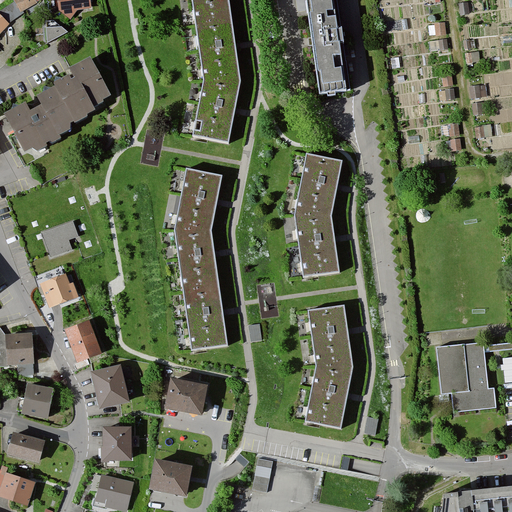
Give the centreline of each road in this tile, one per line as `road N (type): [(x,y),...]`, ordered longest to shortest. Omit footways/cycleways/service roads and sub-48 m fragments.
road 1 (residential): [(245,163),(232,232),(252,379),(248,431),(391,457)]
road 2 (residential): [(391,457),(390,319),(368,149),(352,117)]
road 3 (residential): [(83,437),(79,399),(0,239)]
road 4 (track): [(451,0),(470,149),(511,151)]
road 5 (residential): [(205,511),(220,431),(166,421)]
road 6 (residential): [(391,457),(451,466),(511,461)]
